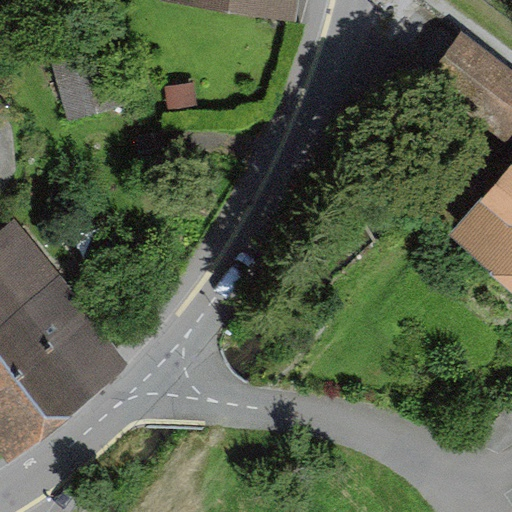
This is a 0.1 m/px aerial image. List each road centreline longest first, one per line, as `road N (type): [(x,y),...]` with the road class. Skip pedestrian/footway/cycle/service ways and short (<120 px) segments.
road 1 (unclassified): [(149,375),(215,296),(262,219),(303,135),(344,0)]
road 2 (residential): [(149,375),(209,407),(371,438),(426,473),(462,511)]
road 3 (unclassified): [(0,494),(88,434),(149,375)]
